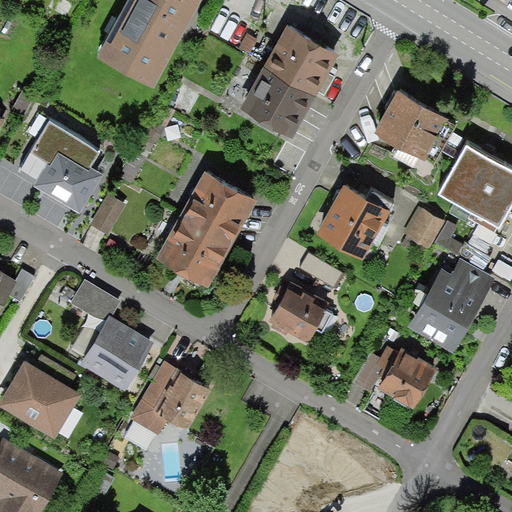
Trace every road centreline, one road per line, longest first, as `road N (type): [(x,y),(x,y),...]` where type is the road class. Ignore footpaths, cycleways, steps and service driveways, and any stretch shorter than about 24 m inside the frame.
road 1 (residential): [(213,337),(402,0)]
road 2 (residential): [(427,464),(213,337)]
road 3 (residential): [(213,337),(0,218)]
road 4 (residential): [(427,464),(511,317)]
